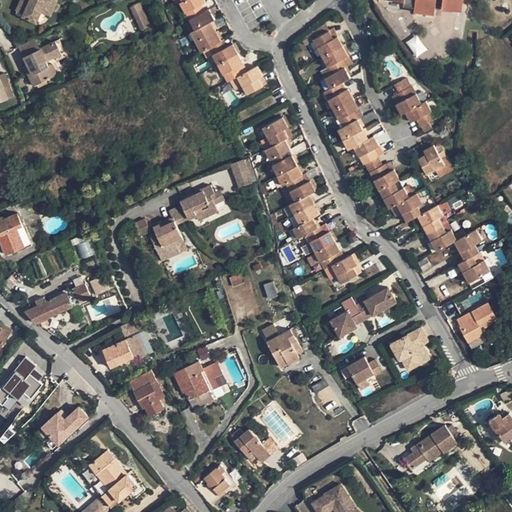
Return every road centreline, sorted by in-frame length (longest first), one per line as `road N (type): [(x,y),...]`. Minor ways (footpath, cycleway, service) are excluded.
road 1 (residential): [(470,386),(414,272),(367,235),(283,64),(284,37),(326,0)]
road 2 (residential): [(0,300),(116,405),(205,511)]
road 3 (residential): [(260,511),(287,483),(470,386)]
road 4 (unknown): [(330,0),(367,62),(370,113),(399,169)]
